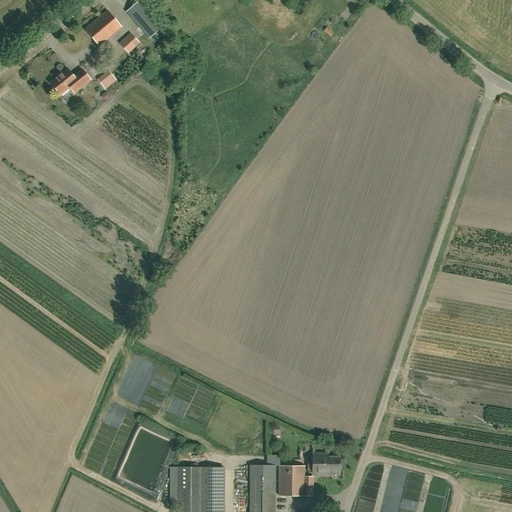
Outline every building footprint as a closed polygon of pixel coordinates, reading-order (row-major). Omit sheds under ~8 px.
[(161,28),(138,2),(126,12),(149,38),(154,43),(166,33),(161,28)] [(107,11),(85,30),(99,46),(121,27),(107,11)] [(131,33),(119,44),(128,53),(139,43),(131,33)] [(67,69),(50,82),(60,95),(69,87),(73,93),(90,80),(82,70),(73,76),(67,69)] [(104,89),(117,81),(109,70),(97,78),(104,89)] [(331,471),(340,471),(340,457),(328,457),(328,454),(312,454),(312,459),(307,459),(307,472),(312,472),(312,473),(331,473),(331,471)] [(267,464),(277,464),(276,455),(267,455),(267,464)] [(274,511),(275,478),(275,466),(249,466),(249,478),(249,511),(274,511)] [(304,466),(279,466),(279,495),(313,495),(313,477),(304,477),(304,466)] [(200,511),(201,468),(177,468),(177,511),(200,511)] [(223,511),(224,468),(201,468),(200,511),(223,511)]
